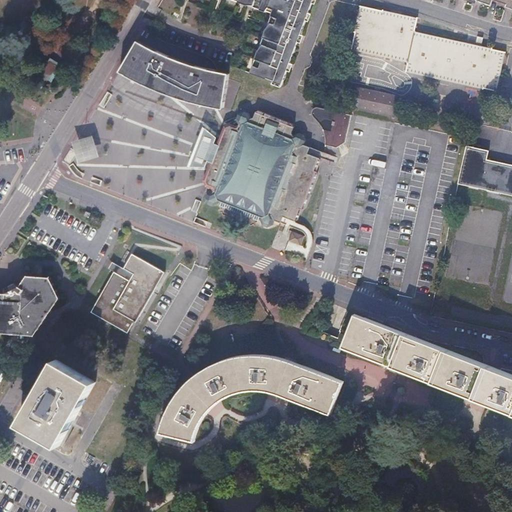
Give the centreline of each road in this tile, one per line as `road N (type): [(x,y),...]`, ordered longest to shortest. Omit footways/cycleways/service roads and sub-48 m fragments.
road 1 (residential): [(511,346),(416,326),(31,176)]
road 2 (residential): [(31,176),(141,0)]
